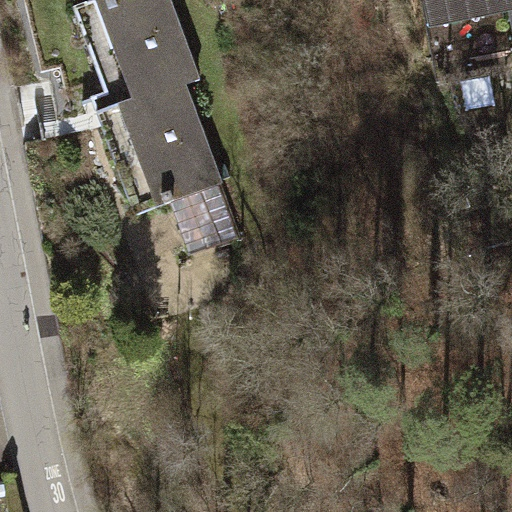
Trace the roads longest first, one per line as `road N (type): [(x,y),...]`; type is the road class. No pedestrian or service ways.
road 1 (residential): [(54,511),(0,248)]
road 2 (track): [(260,511),(184,318)]
